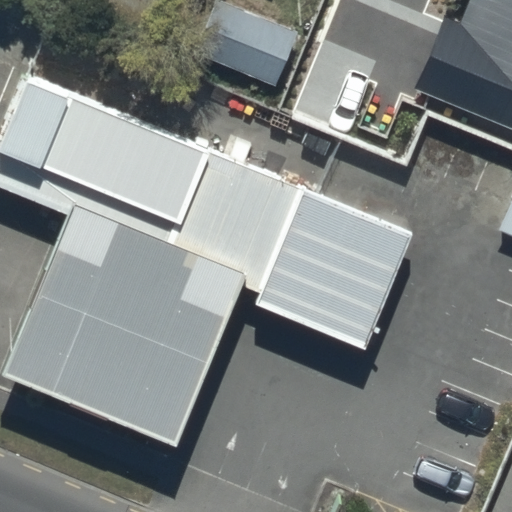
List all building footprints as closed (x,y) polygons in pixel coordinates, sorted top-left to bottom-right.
[(415,92),(511,131),(511,0),(471,0),(461,25),(445,18),(415,92)] [(196,55),(276,88),(299,33),(219,1),(196,55)] [(316,60),(291,123),(404,167),(429,105),(316,60)] [(415,238),(26,79),(0,142),(0,187),(71,217),(46,278),(5,377),(180,449),(221,349),(246,288),(263,295),(258,307),(368,352),(415,238)] [(511,206),(501,233),(511,237),(511,206)]
